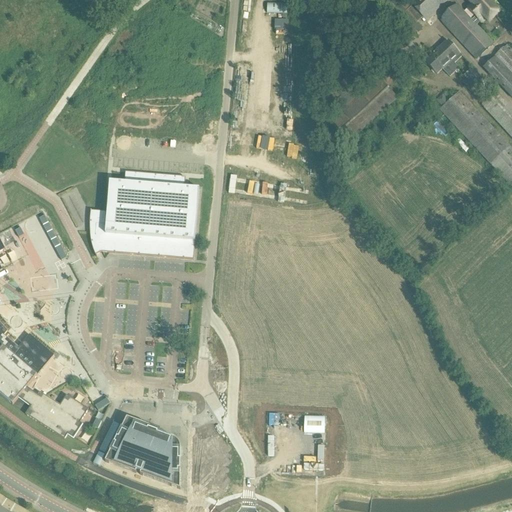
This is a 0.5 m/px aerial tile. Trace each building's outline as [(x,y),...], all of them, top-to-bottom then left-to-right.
[(428,21),(410,3),(406,0),(399,0),(398,1),(397,0),(383,12),(411,43),(424,30),(418,24),(422,20),(425,24),(428,21)] [(413,0),(410,3),(428,21),(449,0),(413,0)] [(476,17),(472,20),(458,6),(455,8),(441,20),(442,21),(441,22),(477,62),(478,60),(479,61),(494,47),(493,46),(495,45),(477,25),(479,23),(481,25),(486,21),(489,24),(500,13),(487,0),(469,0),(468,2),(472,6),(468,9),(476,17)] [(443,40),(424,57),(431,65),(425,70),(430,77),(438,70),(445,78),(462,63),(443,40)] [(511,50),(508,46),(483,69),(511,99),(511,50)] [(467,71),(457,78),(466,92),(482,81),(471,65),(465,68),(467,71)] [(511,112),(494,92),(484,100),(511,132),(511,112)] [(440,103),(453,129),(473,119),(460,93),(440,103)] [(433,122),(442,132),(447,128),(438,118),(433,122)] [(457,137),(453,141),(463,152),(467,148),(457,137)] [(186,178),(126,173),(125,184),(110,183),(107,213),(92,212),(92,211),(91,211),(90,221),(90,235),(92,247),(97,258),(97,257),(96,256),(102,253),(194,260),(199,190),(185,189),(186,178)] [(43,227),(48,224),(45,217),(41,219),(39,219),(43,227)] [(47,234),(52,231),(48,224),(43,227),(47,234)] [(19,239),(24,236),(21,229),(15,232),(19,239)] [(51,241),(56,239),(52,231),(47,234),(51,241)] [(55,249),(60,246),(56,239),(51,241),(55,249)] [(4,336),(8,332),(0,323),(0,271),(2,271),(0,266),(0,252),(5,250),(0,240),(0,394),(13,405),(19,398),(31,407),(26,415),(64,440),(68,435),(74,438),(82,425),(80,423),(89,410),(67,396),(60,406),(40,393),(38,396),(27,388),(54,356),(30,335),(19,349),(4,336)] [(60,246),(55,249),(62,261),(67,259),(65,254),(60,246)] [(43,269),(37,272),(41,279),(47,276),(43,269)] [(54,306),(54,300),(63,300),(64,292),(51,291),(51,306),(54,306)] [(59,332),(48,336),(54,351),(65,347),(59,332)] [(127,419),(105,463),(136,474),(137,471),(141,473),(140,475),(180,490),(181,475),(181,461),(179,461),(179,452),(179,451),(176,443),(175,442),(174,441),(173,441),(173,440),(167,438),(166,438),(158,435),(158,433),(157,433),(153,432),(149,430),(150,427),(127,419)] [(104,455),(99,453),(93,464),(99,466),(104,455)]
